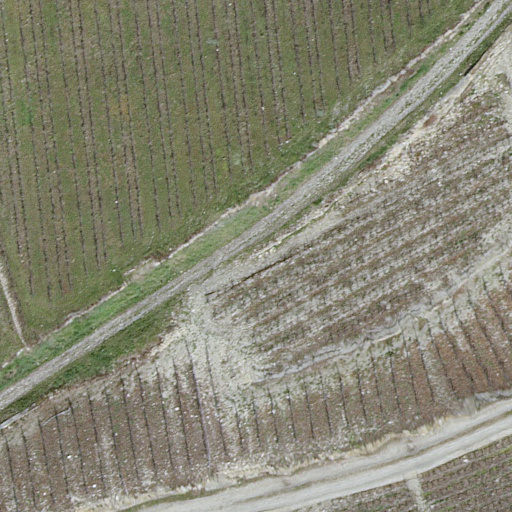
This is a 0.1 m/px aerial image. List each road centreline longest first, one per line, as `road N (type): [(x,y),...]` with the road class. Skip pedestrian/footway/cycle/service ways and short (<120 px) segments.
road 1 (track): [(0,401),(136,319),(355,156),(501,0)]
road 2 (track): [(511,411),(255,511)]
